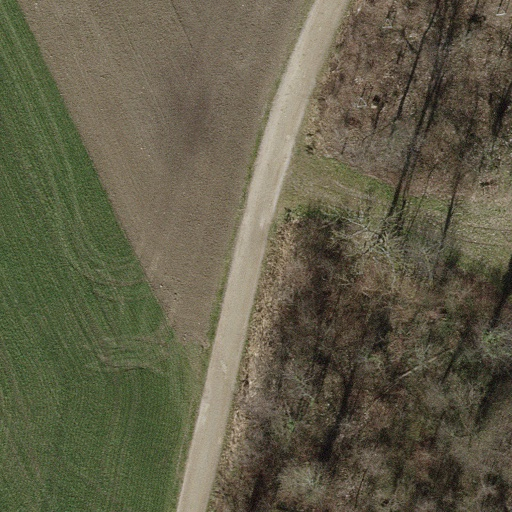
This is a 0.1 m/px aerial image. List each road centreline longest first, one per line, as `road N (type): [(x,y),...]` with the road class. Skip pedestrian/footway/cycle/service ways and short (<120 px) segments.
road 1 (track): [(195,511),(301,91),(345,0)]
road 2 (track): [(277,173),(511,266)]
